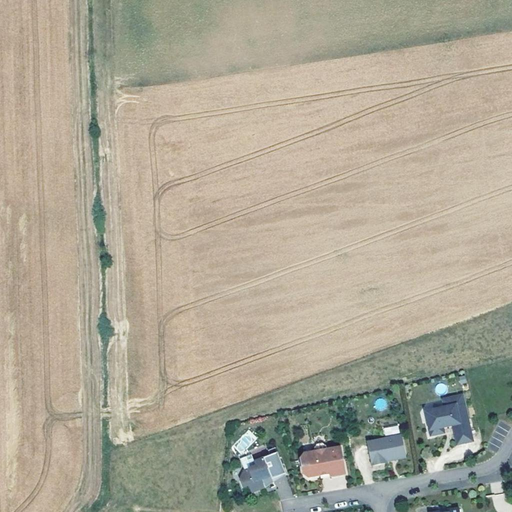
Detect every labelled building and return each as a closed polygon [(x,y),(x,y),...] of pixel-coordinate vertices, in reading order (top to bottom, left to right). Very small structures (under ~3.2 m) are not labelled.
[(473,440),(463,394),(443,398),(445,407),(431,410),(433,420),(428,421),(430,430),(435,429),(436,434),(445,432),(444,427),(453,425),(457,443),(473,440)] [(241,454),(257,438),(249,430),(233,446),(241,454)] [(367,442),(372,464),(388,461),(388,460),(404,457),(406,454),(402,434),(367,442)] [(331,476),(346,473),(341,446),(328,449),(327,445),(323,442),(318,443),(315,448),(315,451),(305,453),(302,458),(304,473),(309,477),(321,475),(331,473),(331,476)] [(274,475),(275,479),(289,473),(283,458),(280,459),(279,454),(258,462),(260,466),(246,471),(243,479),(246,487),(252,485),(254,492),(268,487),(265,479),(274,475)]
